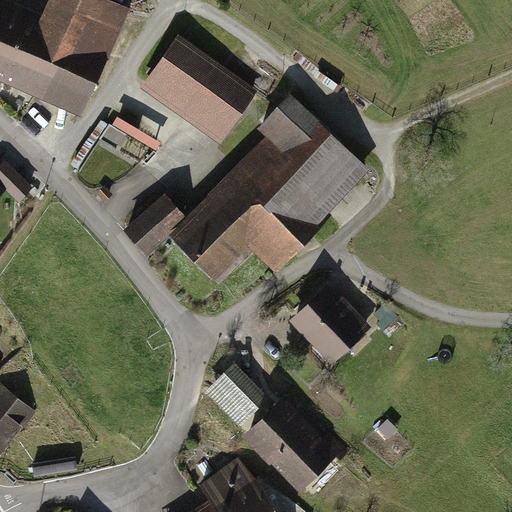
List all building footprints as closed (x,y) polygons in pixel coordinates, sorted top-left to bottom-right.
[(0,0),(0,77),(12,82),(42,13),(11,0),(0,0)] [(131,7),(115,0),(48,0),(42,13),(12,82),(83,114),(131,7)] [(259,88),(180,31),(142,83),(221,140),(259,88)] [(374,168),(291,88),(258,122),(269,133),(171,234),(222,283),(255,249),(276,269),(374,168)] [(166,190),(125,227),(147,251),(188,214),(166,190)] [(326,280),(288,318),(333,363),(371,325),(326,280)] [(386,302),(375,313),(381,320),(377,323),(390,337),(405,323),(386,302)] [(164,346),(142,358),(152,376),(173,364),(164,346)] [(245,362),(235,350),(214,367),(221,375),(210,385),(226,403),(216,411),(225,422),(261,391),(240,367),(245,362)] [(2,381),(0,383),(0,455),(37,411),(2,381)] [(282,395),(243,433),(300,491),(338,454),(342,458),(351,450),(331,430),(323,437),(282,395)] [(57,402),(47,410),(76,445),(86,436),(57,402)] [(398,428),(387,418),(378,428),(388,438),(398,428)] [(280,511),(257,477),(240,455),(200,482),(211,497),(188,511),(280,511)] [(307,511),(260,475),(257,477),(280,511),(307,511)]
